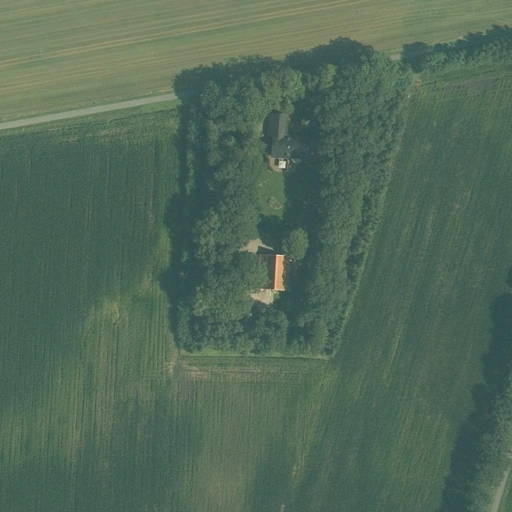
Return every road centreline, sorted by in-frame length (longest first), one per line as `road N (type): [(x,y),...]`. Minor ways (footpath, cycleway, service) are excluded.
road 1 (unclassified): [(511,34),(0,121)]
road 2 (unknown): [(241,80),(229,255)]
